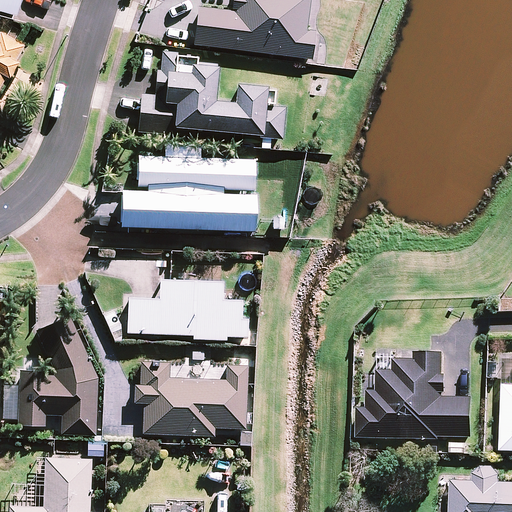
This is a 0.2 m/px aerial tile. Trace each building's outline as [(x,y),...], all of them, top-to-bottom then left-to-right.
[(0,0),(0,14),(19,20),(24,0),(0,0)] [(202,11),(197,49),(315,64),(318,36),(310,35),(314,0),(237,0),(235,15),(202,11)] [(0,114),(5,105),(0,102),(0,97),(9,82),(13,85),(23,68),(19,65),(28,50),(5,37),(0,45),(0,114)] [(199,136),(286,144),(289,112),(267,110),(268,93),(237,90),(235,109),(216,107),(220,69),(200,67),(200,62),(180,60),(180,57),(166,56),(164,75),(161,74),(158,99),(145,98),(141,135),(198,141),(199,136)] [(124,232),(256,236),(257,199),(226,198),(226,195),(256,196),(257,163),(142,159),(141,192),(150,192),(150,196),(125,195),(124,232)] [(230,341),(250,342),(251,323),(244,323),(245,305),(225,304),(225,287),(161,284),(161,303),(131,302),(130,337),(195,340),(195,343),(230,345),(230,341)] [(98,440),(101,381),(73,321),(43,335),(41,336),(56,371),(56,380),(50,379),(50,375),(24,374),(22,428),(49,429),(49,419),(65,420),(64,438),(98,440)] [(360,411),(360,443),(442,444),(442,441),(474,441),(475,401),(445,401),(446,397),(448,397),(448,380),(446,380),(446,357),(417,356),(417,364),(397,363),(397,375),(380,375),(380,395),(369,395),(369,412),(360,411)] [(146,438),(218,441),(218,432),(248,433),(251,369),(229,368),(228,384),(173,381),(173,367),(144,365),(143,389),(138,389),(137,408),(147,408),(146,438)] [(511,389),(505,389),(503,456),(511,455),(511,389)] [(104,442),(86,441),(85,457),(103,458),(104,442)] [(92,511),(95,464),(49,462),(46,511),(13,510),(12,511),(92,511)] [(511,511),(511,486),(502,487),(502,479),(495,472),(484,471),(476,478),(476,486),(453,485),(452,511),(511,511)] [(228,511),(229,503),(213,502),(212,511),(228,511)]
